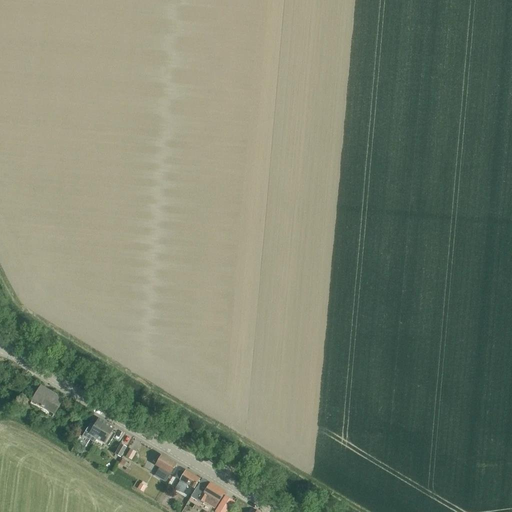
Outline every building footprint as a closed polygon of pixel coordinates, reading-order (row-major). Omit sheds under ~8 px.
[(32,401),(30,405),(53,418),(55,414),(58,409),(64,399),(41,386),(38,391),(35,396),(32,401)] [(85,434),(96,441),(98,438),(107,423),(99,418),(97,423),(93,420),(88,427),(85,434)] [(107,423),(98,438),(109,445),(116,434),(112,432),(115,427),(107,423)] [(82,436),(78,442),(86,447),(90,441),(83,436),(82,436)] [(120,457),(125,449),(127,446),(122,444),(115,454),(120,457)] [(133,460),(135,456),(137,452),(131,449),(126,457),(133,460)] [(160,468),(156,474),(155,476),(166,482),(177,464),(162,455),(161,458),(157,456),(153,462),(157,464),(156,465),(160,468)] [(122,458),(119,465),(123,467),(127,461),(122,458)] [(181,480),(180,482),(176,489),(183,493),(189,485),(195,489),(201,479),(186,470),(185,472),(181,470),(176,477),(181,480)] [(141,483),(138,488),(144,492),(147,486),(141,483)] [(199,499),(206,503),(215,509),(226,492),(211,483),(205,492),(197,487),(192,497),(198,501),(199,499)] [(225,496),(214,511),(228,511),(235,502),(225,496)]
